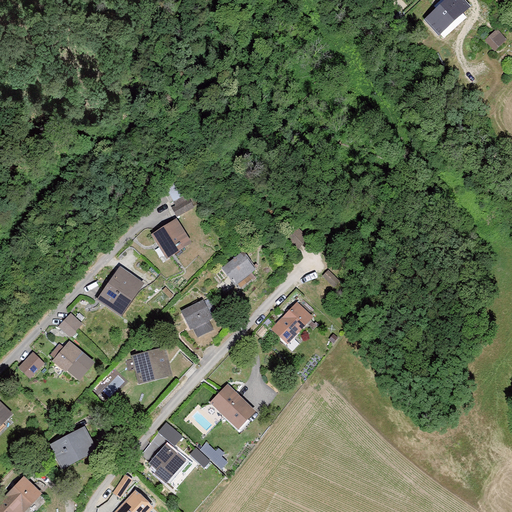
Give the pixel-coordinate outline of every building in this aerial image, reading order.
[(469,6),(463,0),(449,0),(427,21),(439,34),(469,6)] [(497,31),(487,40),(495,49),(505,40),(497,31)] [(195,195),(177,202),(183,216),(200,209),(195,195)] [(175,222),(154,236),(168,256),(189,242),(175,222)] [(306,239),(298,230),(289,239),(297,247),(306,239)] [(243,254),(225,268),(235,282),(254,268),(243,254)] [(120,269),(100,299),(120,313),(141,283),(120,269)] [(339,281),(329,271),(324,276),(334,286),(339,281)] [(252,274),(239,284),(243,288),(256,278),(252,274)] [(203,302),(183,312),(191,327),(192,326),(197,336),(212,328),(208,319),(211,318),(203,302)] [(311,317),(297,304),(274,329),(288,342),(311,317)] [(72,337),(85,323),(72,312),(60,326),(72,337)] [(69,344),(55,361),(64,368),(66,367),(80,378),(92,362),(69,344)] [(163,352),(134,359),(141,384),(169,377),(163,352)] [(33,354),(21,367),(30,376),(42,363),(33,354)] [(227,387),(213,402),(238,426),(252,411),(227,387)] [(0,404),(0,423),(10,414),(0,404)] [(182,436),(166,423),(159,432),(175,445),(182,436)] [(84,428),(52,446),(63,466),(95,449),(84,428)] [(199,451),(220,470),(227,462),(221,457),(224,453),(219,448),(216,452),(206,443),(199,451)] [(184,460),(166,446),(152,463),(159,470),(157,473),(167,481),(184,460)] [(196,448),(190,455),(204,467),(210,461),(196,448)] [(126,476),(113,495),(119,499),(132,480),(126,476)] [(23,479),(0,504),(0,511),(22,511),(40,493),(23,479)] [(145,511),(153,504),(138,490),(117,511),(145,511)]
